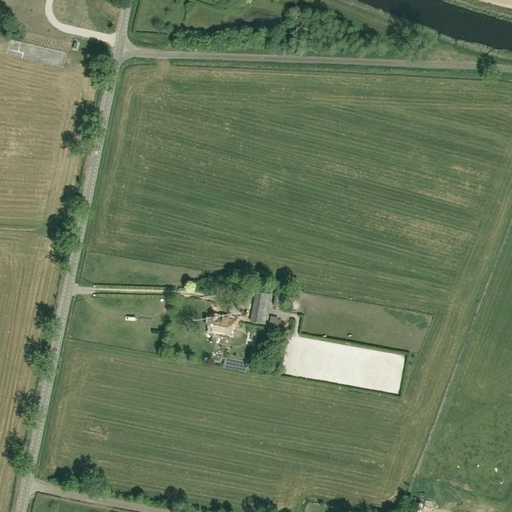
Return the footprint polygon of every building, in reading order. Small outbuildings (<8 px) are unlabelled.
[(69,44),(74,0),(33,0),(29,32),(47,35),(46,41),(69,44)] [(270,296),(255,293),(250,324),(264,326),(270,296)] [(285,297),(276,295),(273,307),(283,309),(285,297)] [(211,316),(208,333),(233,337),(236,321),(211,316)] [(277,319),(271,317),(268,334),(278,335),(280,321),(277,321),(277,319)]
